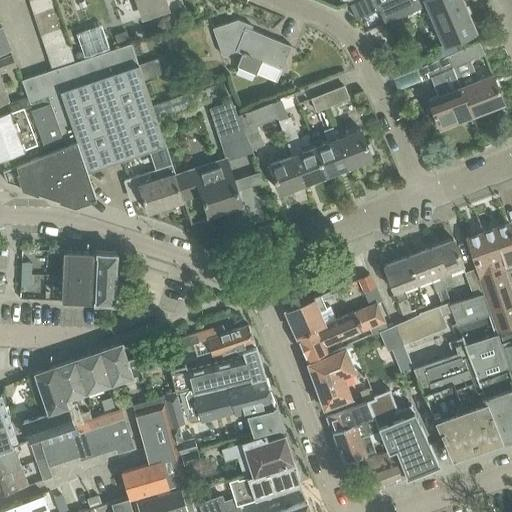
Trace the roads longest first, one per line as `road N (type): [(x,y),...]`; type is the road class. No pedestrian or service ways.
road 1 (residential): [(342,511),(258,309),(208,270),(58,218),(0,217)]
road 2 (residential): [(417,192),(358,43),(271,0)]
road 3 (residential): [(268,244),(417,192)]
